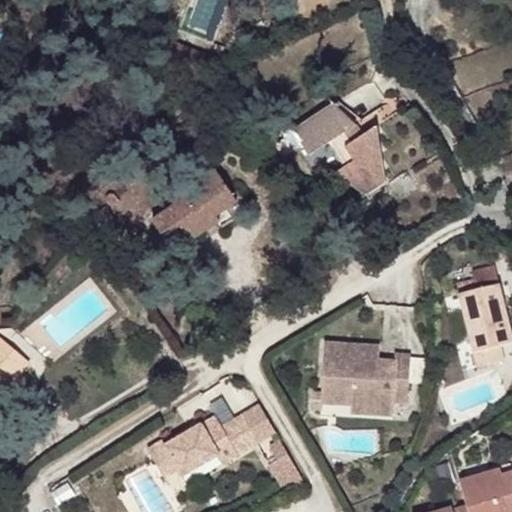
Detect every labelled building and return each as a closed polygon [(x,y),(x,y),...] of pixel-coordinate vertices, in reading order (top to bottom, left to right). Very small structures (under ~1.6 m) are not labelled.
[(215,59),(173,43),(162,71),(204,87),(215,59)] [(356,125),(333,103),(331,104),(348,131),(356,125)] [(355,141),(331,104),(281,138),(284,140),(277,151),(285,155),(297,148),(300,151),(304,149),(309,156),(328,143),(344,168),(340,171),(349,185),(357,180),(366,194),(385,182),(374,166),(382,161),(374,148),(380,144),(371,130),(355,141)] [(380,144),(378,126),(371,130),(380,144)] [(204,152),(195,141),(171,159),(181,173),(199,160),(197,157),(204,152)] [(382,161),(380,144),(374,148),(382,161)] [(385,182),(382,161),(374,166),(385,182)] [(236,202),(214,168),(169,199),(175,207),(152,222),(160,235),(170,230),(181,247),(219,221),(216,216),(236,202)] [(349,185),(340,171),(334,174),(349,185)] [(366,194),(357,180),(349,185),(365,196),(366,194)] [(120,200),(115,193),(111,193),(108,194),(107,198),(113,206),(120,200)] [(456,285),(459,295),(477,290),(475,280),(456,285)] [(511,343),(511,335),(499,285),(477,290),(459,295),(477,367),(505,361),(501,346),(511,343)] [(0,393),(11,401),(21,387),(12,381),(27,361),(1,338),(0,339),(0,393)] [(380,346),(325,343),(322,384),(352,386),(351,405),(393,408),(394,403),(407,403),(410,356),(395,355),(395,361),(394,369),(379,368),(379,360),(380,346)] [(395,361),(379,360),(379,368),(394,369),(395,361)] [(352,386),(322,384),(322,392),(321,403),(351,405),(352,386)] [(321,403),(322,392),(313,391),(313,409),(321,410),(321,403)] [(393,408),(351,405),(351,414),(393,415),(393,408)] [(222,427),(216,416),(165,446),(162,441),(147,450),(164,479),(179,470),(196,459),(200,466),(218,456),(234,446),(239,455),(260,443),(244,415),(222,427)] [(239,455),(234,446),(218,456),(223,463),(239,455)] [(200,466),(196,459),(179,470),(182,478),(200,466)] [(511,511),(511,473),(502,476),(501,470),(460,482),(469,511),(511,511)]
